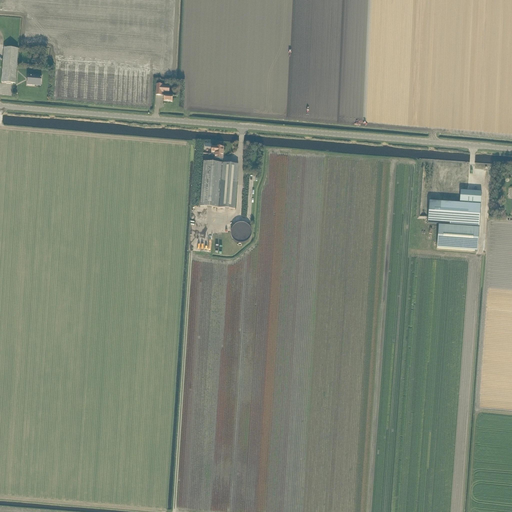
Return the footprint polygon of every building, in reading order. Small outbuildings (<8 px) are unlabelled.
[(16,84),(19,50),(5,49),(2,83),(16,84)] [(41,86),(42,76),(28,75),(28,85),(41,86)] [(162,87),(162,85),(157,85),(156,96),(162,96),(162,95),(165,95),(164,102),(172,102),(173,96),(168,96),(169,94),(170,87),(162,87)] [(222,165),(224,148),(216,147),(216,148),(212,147),(211,155),(209,155),(208,164),(204,163),(200,207),(235,210),(238,166),(222,165)] [(460,195),(461,191),(459,191),(459,190),(459,186),(460,186),(461,177),(454,177),(454,176),(448,175),(446,189),(455,190),(455,194),(460,195)] [(442,224),(441,249),(482,250),(483,227),(485,190),(463,189),(463,202),(432,201),(432,224),(442,224)] [(250,227),(246,224),(240,223),(235,225),(232,230),(231,235),(233,240),(238,243),(243,244),(248,242),(251,238),(252,232),(250,227)]
